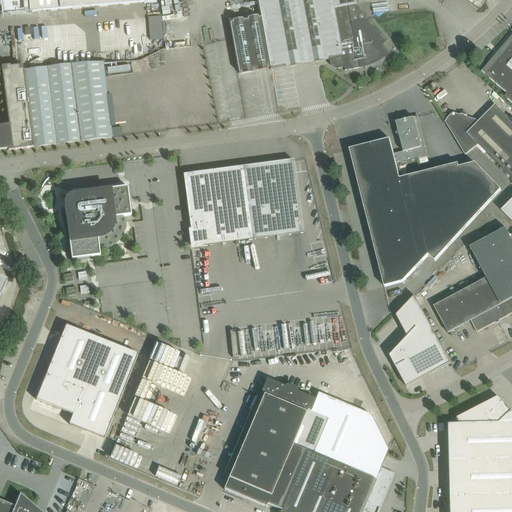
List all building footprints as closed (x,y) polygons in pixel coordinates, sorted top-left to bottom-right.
[(2,0),(3,15),(156,2),(156,0),(2,0)] [(355,0),(257,0),(261,18),(230,23),(239,73),(270,68),(270,70),(331,58),(332,64),(336,67),(344,65),(345,71),(359,68),(359,67),(365,66),(365,67),(366,67),(365,66),(371,64),(372,65),(372,64),(377,61),(378,62),(378,61),(383,57),(384,58),(383,57),(388,53),(389,54),(381,44),(386,40),(387,41),(369,20),(351,23),(348,6),(356,5),(355,0)] [(150,39),(163,39),(162,15),(149,16),(150,39)] [(511,43),(486,75),(507,94),(505,97),(511,102),(511,43)] [(112,138),(111,128),(103,63),(71,64),(23,70),(23,66),(10,67),(10,66),(2,67),(4,83),(9,125),(5,126),(5,128),(0,128),(0,149),(2,150),(2,148),(8,147),(8,151),(26,149),(26,148),(32,148),(33,148),(112,138)] [(453,114),(445,122),(465,155),(476,147),(484,155),(486,152),(511,177),(511,120),(511,121),(503,112),(496,105),(479,121),(466,118),(467,116),(461,114),(460,116),(453,114)] [(428,157),(420,126),(417,117),(396,122),(398,131),(396,134),(400,136),(404,152),(394,154),(390,140),(350,150),(385,287),(403,282),(429,255),(436,261),(501,190),(476,164),(460,168),(459,164),(400,179),(397,165),(428,157)] [(193,247),(251,240),(303,233),(294,160),(184,175),(193,247)] [(126,221),(126,216),(131,215),(127,187),(75,194),(76,200),(74,200),(71,205),(71,206),(65,207),(72,259),(100,256),(99,251),(103,250),(106,249),(111,247),(115,244),(119,241),(122,237),(124,234),(126,229),(126,225),(126,221)] [(511,201),(510,204),(502,211),(511,220),(511,221),(511,201)] [(511,239),(506,229),(471,248),(487,278),(434,307),(448,333),(471,321),(477,332),(511,313),(511,239)] [(0,330),(17,281),(16,280),(2,233),(0,234),(0,330)] [(408,337),(391,356),(407,387),(451,364),(415,296),(397,316),(408,337)] [(51,364),(36,401),(73,415),(69,425),(104,439),(138,355),(66,326),(51,364)] [(230,475),(224,490),(225,490),(230,492),(266,508),(268,505),(279,510),(277,511),(377,511),(379,510),(379,509),(378,509),(381,503),(381,502),(392,475),(383,471),(384,469),(381,468),(376,480),(313,453),(328,419),(311,412),(316,400),(298,392),(295,391),(293,392),(288,390),(287,388),(284,386),(267,379),(263,388),(262,391),(265,393),(263,397),(230,475)] [(457,424),(447,424),(449,511),(511,511),(511,411),(511,412),(502,401),(502,402),(498,398),(493,401),(492,400),(457,418),(457,424)] [(0,511),(30,511),(33,505),(20,494),(15,506),(0,500),(0,511)]
